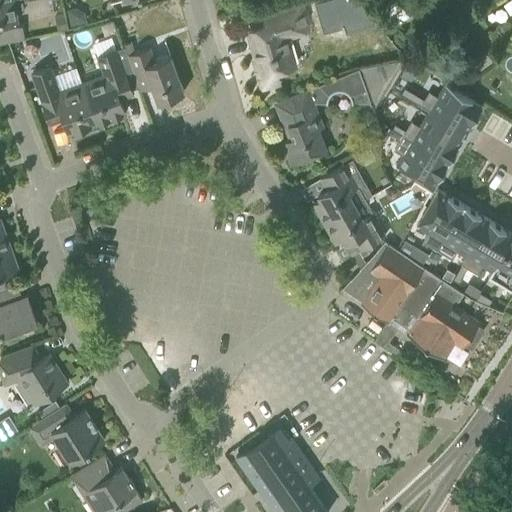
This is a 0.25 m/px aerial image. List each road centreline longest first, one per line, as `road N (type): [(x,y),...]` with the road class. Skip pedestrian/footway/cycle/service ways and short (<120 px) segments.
road 1 (residential): [(147,420),(321,298),(321,277),(228,121)]
road 2 (residential): [(42,185),(37,212),(79,330),(126,405),(147,420)]
road 3 (residential): [(42,185),(228,121)]
road 4 (residential): [(228,121),(196,0)]
